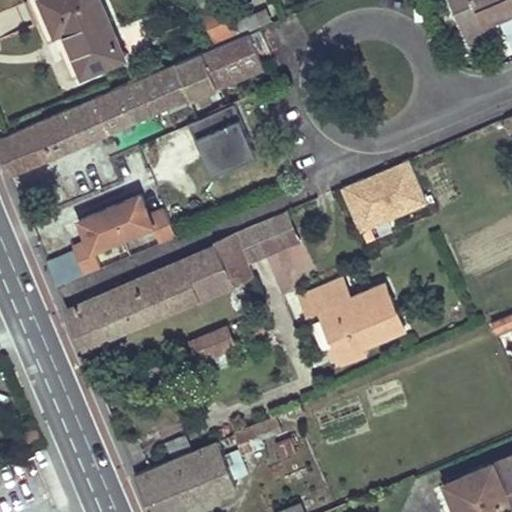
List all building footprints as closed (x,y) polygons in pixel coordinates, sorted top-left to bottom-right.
[(124,57),(100,0),(43,0),(57,33),(66,30),(82,76),(124,57)] [(240,31),(227,0),(225,0),(203,9),(217,41),(240,31)] [(511,0),(450,0),(468,43),(489,35),(484,22),(511,9),(511,0)] [(511,50),(511,49),(511,17),(501,22),(511,50)] [(266,71),(252,36),(0,136),(0,147),(10,173),(266,71)] [(241,124),(198,142),(212,177),(256,159),(241,124)] [(410,156),(366,175),(369,181),(413,162),(410,156)] [(366,175),(344,184),(362,227),(428,200),(413,162),(369,181),(366,175)] [(99,169),(60,178),(64,194),(103,185),(99,169)] [(97,253),(155,228),(161,242),(178,235),(166,207),(154,212),(146,192),(82,219),(91,240),(47,259),(58,285),(102,266),(97,253)] [(288,208),(275,213),(288,244),(301,239),(288,208)] [(275,213),(236,230),(249,261),(288,244),(275,213)] [(249,261),(236,230),(214,239),(218,245),(185,259),(202,299),(255,277),(249,261)] [(202,299),(185,259),(67,308),(84,348),(202,299)] [(405,328),(386,283),(351,297),(343,277),(301,293),(310,314),(322,311),(340,354),(363,345),(405,328)] [(236,344),(228,325),(194,339),(201,358),(236,344)] [(366,352),(363,345),(340,354),(343,362),(366,352)] [(280,431),(275,417),(221,440),(219,436),(192,448),(172,456),(136,471),(152,511),(171,511),(239,484),(225,453),(280,431)] [(192,448),(185,431),(165,440),(172,456),(192,448)] [(511,511),(511,454),(447,482),(459,511),(511,511)] [(0,489),(13,482),(4,466),(0,468),(0,489)] [(305,511),(301,502),(275,511),(305,511)]
